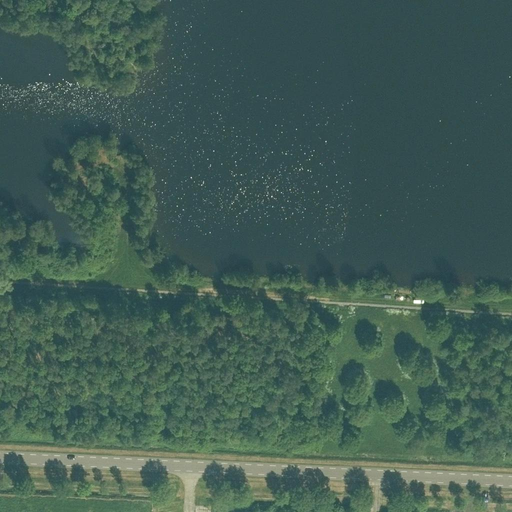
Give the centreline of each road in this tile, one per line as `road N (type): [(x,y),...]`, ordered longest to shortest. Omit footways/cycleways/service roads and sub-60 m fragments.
road 1 (track): [(511,309),(0,276)]
road 2 (tertiary): [(511,480),(0,457)]
